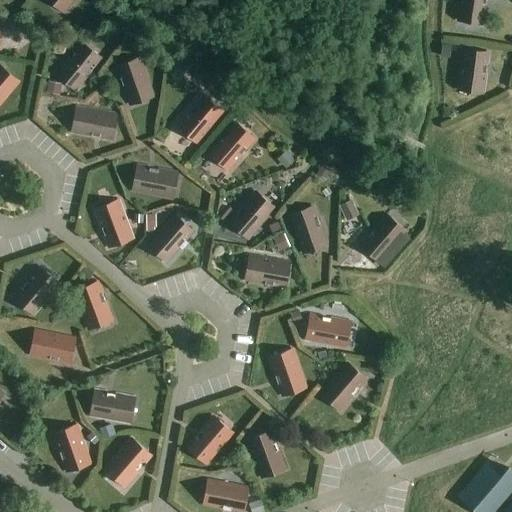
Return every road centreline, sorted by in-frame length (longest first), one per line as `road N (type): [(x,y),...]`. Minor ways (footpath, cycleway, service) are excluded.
road 1 (track): [(389,0),(384,128),(450,162),(511,175)]
road 2 (residential): [(289,511),(511,438)]
road 3 (residential): [(182,381),(217,369),(225,326),(197,301),(155,312)]
road 4 (residential): [(155,312),(46,212)]
road 5 (residential): [(158,511),(182,381)]
